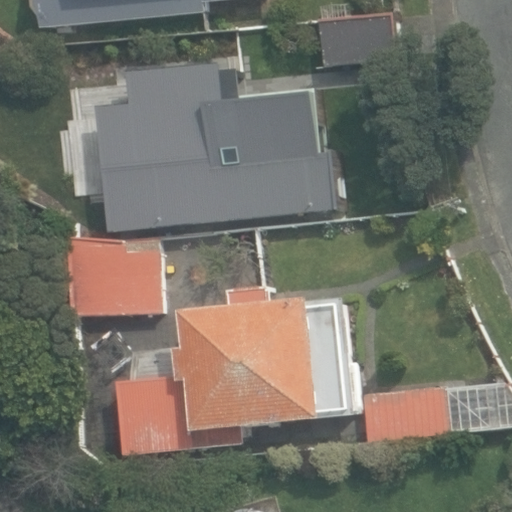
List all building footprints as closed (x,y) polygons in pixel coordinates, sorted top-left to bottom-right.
[(49,0),(53,29),(209,13),(207,3),(238,0),(49,0)] [(331,21),(335,67),(406,61),(402,16),(331,21)] [(109,108),(121,235),(341,213),(334,149),(308,152),(302,90),(258,95),(254,63),(137,75),(140,105),(109,108)] [(77,245),(84,320),(172,312),(165,236),(77,245)] [(128,384),(135,456),(253,445),(252,428),(335,420),(335,418),(363,415),(352,301),(323,303),(323,299),(277,303),(276,287),(235,291),(237,308),(194,312),(198,348),(187,349),(190,378),(128,384)] [(511,382),(373,396),(378,443),(511,429),(511,382)]
